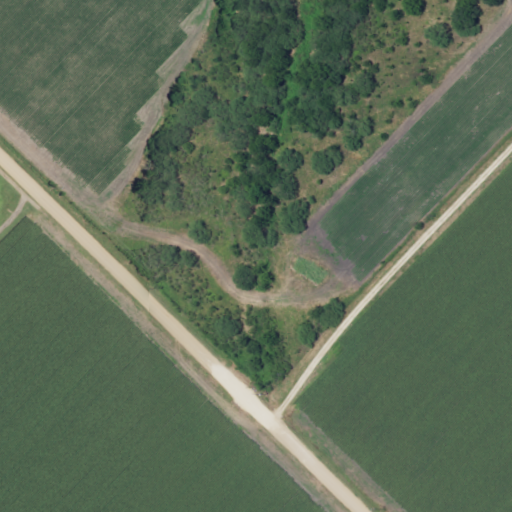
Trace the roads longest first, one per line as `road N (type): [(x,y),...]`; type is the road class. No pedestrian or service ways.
road 1 (residential): [(370,511),(0,151)]
road 2 (residential): [(275,419),(340,330),(511,150)]
